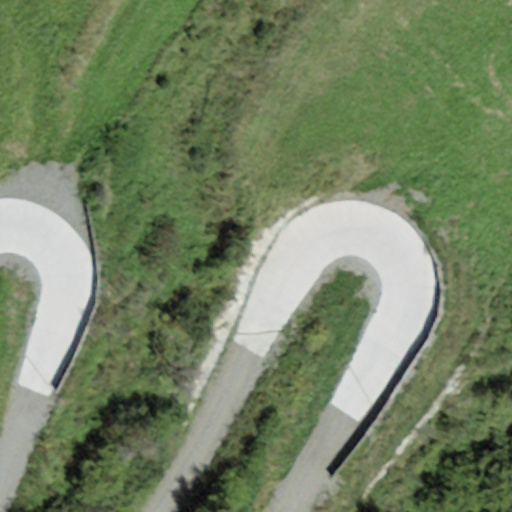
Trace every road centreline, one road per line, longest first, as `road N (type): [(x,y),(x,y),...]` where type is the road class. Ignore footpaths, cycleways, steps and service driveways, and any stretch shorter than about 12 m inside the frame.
road 1 (track): [(173,511),(200,469),(282,254),(336,248),(383,301),(313,424),(297,511)]
road 2 (track): [(0,225),(41,223),(90,275),(14,511)]
